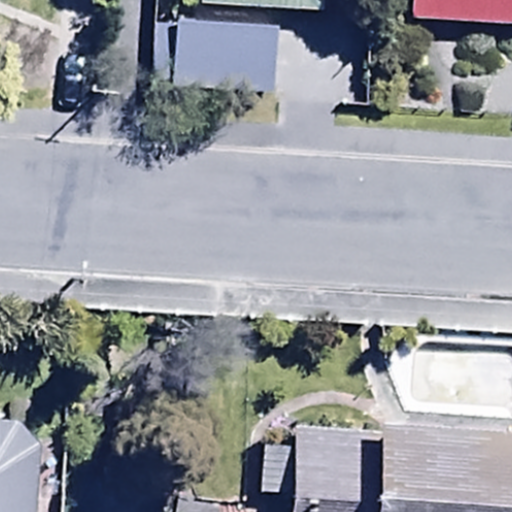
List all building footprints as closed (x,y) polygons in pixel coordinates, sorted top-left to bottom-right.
[(194,0),(193,22),(316,27),(316,0),(194,0)] [(511,0),(404,0),(403,33),(511,40),(511,0)] [(272,103),(274,41),(148,38),(147,101),(272,103)] [(0,511),(28,511),(31,460),(7,432),(0,432),(0,511)] [(511,511),(511,456),(285,436),(283,459),(256,456),(251,508),(282,511),(281,511),(511,511)]
